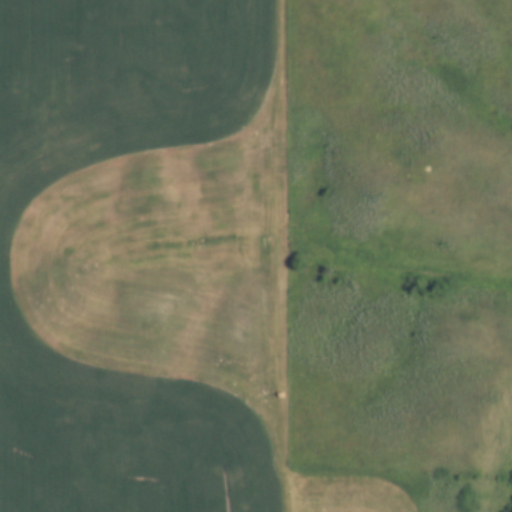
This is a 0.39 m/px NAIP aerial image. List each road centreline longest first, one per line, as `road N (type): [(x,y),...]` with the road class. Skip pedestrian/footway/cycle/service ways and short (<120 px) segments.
road 1 (track): [(283,442),(269,413),(243,394),(130,369),(57,342),(22,303),(11,263),(35,213),(71,185),(129,161),(228,143),(278,113)]
road 2 (track): [(284,511),(269,204),(285,0)]
